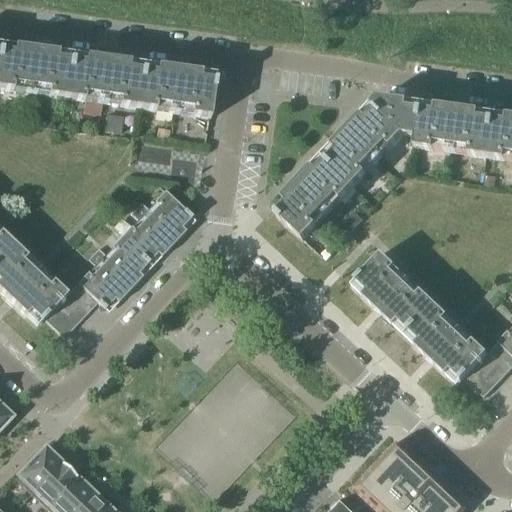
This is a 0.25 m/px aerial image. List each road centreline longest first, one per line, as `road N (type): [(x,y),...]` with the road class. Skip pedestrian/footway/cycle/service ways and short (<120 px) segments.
road 1 (residential): [(243,60),(511,98)]
road 2 (residential): [(0,24),(243,60)]
road 3 (residential): [(384,405),(213,246)]
road 4 (residential): [(52,406),(213,246)]
road 5 (residential): [(213,246),(243,60)]
road 6 (residential): [(284,511),(384,405)]
road 7 (residential): [(485,479),(447,461),(384,405)]
